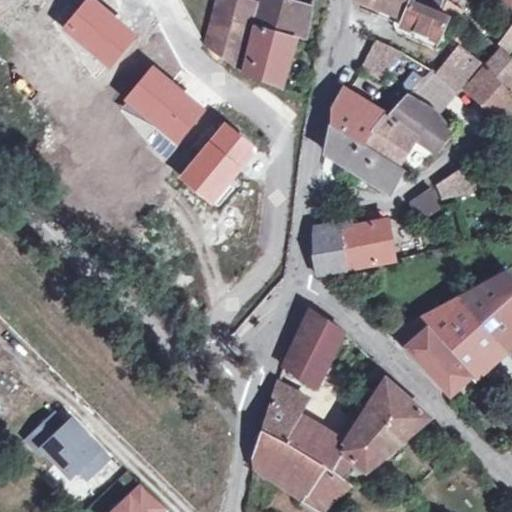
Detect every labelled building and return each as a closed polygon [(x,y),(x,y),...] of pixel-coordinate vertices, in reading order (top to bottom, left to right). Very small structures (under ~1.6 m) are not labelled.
[(216,0),(205,44),(242,71),(254,24),(257,9),(225,0),(216,0)] [(435,47),(441,31),(448,14),(413,0),(362,0),(403,18),(399,30),(409,35),(435,47)] [(413,0),(448,14),(459,19),(464,8),(448,0),(413,0)] [(257,9),(254,24),(291,35),(297,37),(308,40),(312,14),(260,1),(257,9)] [(511,49),(511,22),(501,43),(511,49)] [(254,24),(242,71),(275,85),(291,35),(254,24)] [(297,37),(291,35),(275,85),(282,88),(297,37)] [(403,53),(378,40),(361,69),(378,79),(403,53)] [(481,62),(460,46),(436,77),(456,93),(463,85),(481,62)] [(486,66),(466,88),(496,118),(505,110),(511,103),(511,96),(504,89),(511,80),(511,62),(499,50),(486,66)] [(349,94),(334,119),(332,125),(363,144),(381,114),(349,94)] [(434,149),(450,130),(442,119),(435,111),(408,94),(387,117),(418,137),(434,149)] [(423,166),(434,149),(418,137),(387,117),(381,114),(363,144),(400,167),(409,174),(423,166)] [(400,167),(363,144),(332,125),(325,153),(368,180),(386,191),(400,167)] [(440,198),(476,190),(461,168),(435,185),(440,198)] [(429,189),(410,201),(419,211),(436,200),(429,189)] [(368,223),(352,226),(346,269),(393,260),(385,220),(381,221),(382,214),(370,210),(368,223)] [(339,230),(313,235),(312,258),(316,274),(320,273),(346,269),(352,226),(352,220),(338,222),(339,230)] [(313,228),(313,235),(339,230),(338,222),(313,228)] [(511,280),(502,270),(489,278),(511,304),(511,280)] [(441,315),(433,307),(391,330),(449,393),(511,336),(511,304),(489,278),(477,284),(441,315)] [(313,389),(342,333),(311,312),(284,370),(313,389)] [(368,472),(429,421),(388,383),(361,422),(341,452),(344,455),(331,472),(295,449),(265,435),(263,434),(255,459),(257,460),(309,495),(304,504),(315,511),(324,511),(351,488),(341,480),(354,461),(368,472)] [(310,402),(279,387),(271,405),(272,406),(265,435),(295,449),(331,472),(344,455),(341,452),(339,441),(301,418),(310,402)] [(44,448),(70,477),(78,469),(87,478),(107,459),(71,421),(65,427),(54,415),(28,439),(40,452),(44,448)] [(355,418),(339,441),(341,452),(361,422),(355,418)] [(143,486),(115,511),(158,511),(164,507),(143,486)]
